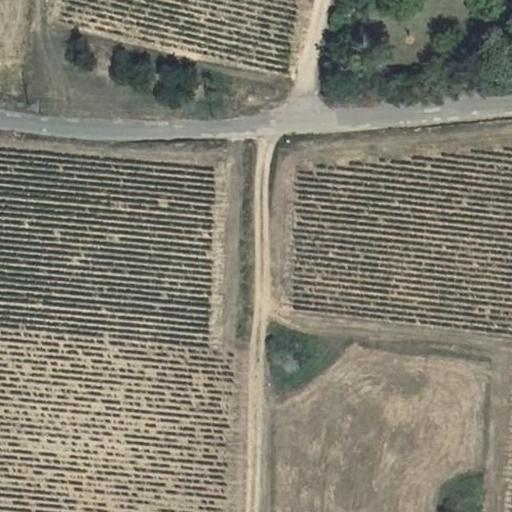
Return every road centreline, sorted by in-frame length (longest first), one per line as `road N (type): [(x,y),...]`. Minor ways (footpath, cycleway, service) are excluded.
road 1 (track): [(322,0),(292,120),(258,173),(250,511)]
road 2 (residential): [(511,101),(210,132),(0,116)]
road 3 (track): [(511,351),(258,322)]
